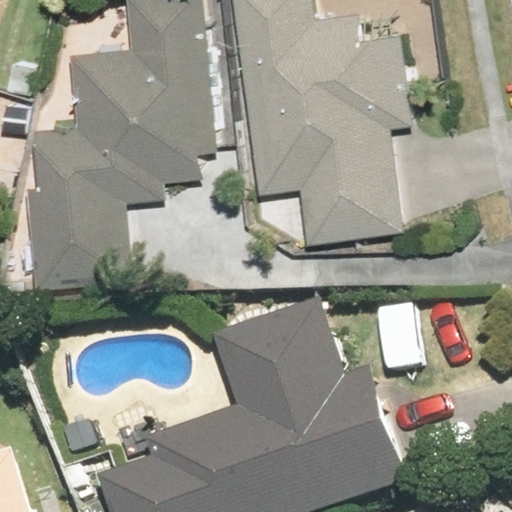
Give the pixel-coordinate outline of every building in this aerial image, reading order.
[(0,0),(0,46),(13,0),(0,0)] [(56,196),(41,198),(53,298),(150,287),(141,209),(181,204),(179,189),(218,185),(215,162),(235,160),(215,0),(141,0),(148,52),(82,59),(91,130),(49,135),(56,196)] [(327,0),(245,0),(276,202),(316,196),(325,254),(420,240),(404,132),(430,128),(416,39),(378,44),(374,15),(331,21),(327,0)] [(95,492),(101,511),(408,511),(433,504),(390,377),(365,385),(339,307),(209,350),(233,422),(162,445),(169,468),(95,492)] [(0,511),(36,511),(19,452),(0,457),(0,511)]
